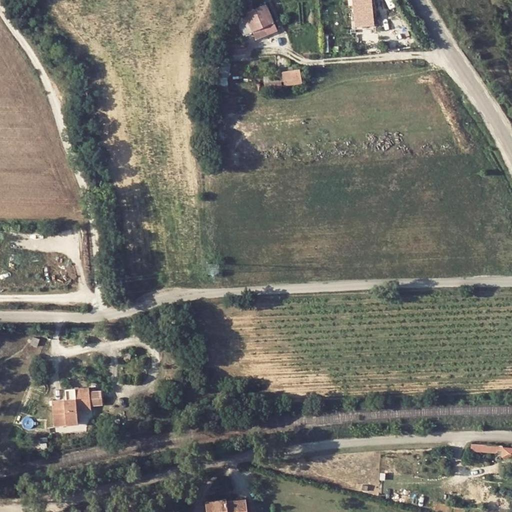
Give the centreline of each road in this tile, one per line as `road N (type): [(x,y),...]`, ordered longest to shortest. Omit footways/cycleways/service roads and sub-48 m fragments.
road 1 (unclassified): [(511,436),(338,445),(214,465),(72,505),(4,511)]
road 2 (unclassified): [(103,315),(159,297),(511,278)]
road 3 (unclassified): [(103,315),(85,194),(39,68),(0,7)]
road 4 (tertiary): [(511,143),(421,0)]
